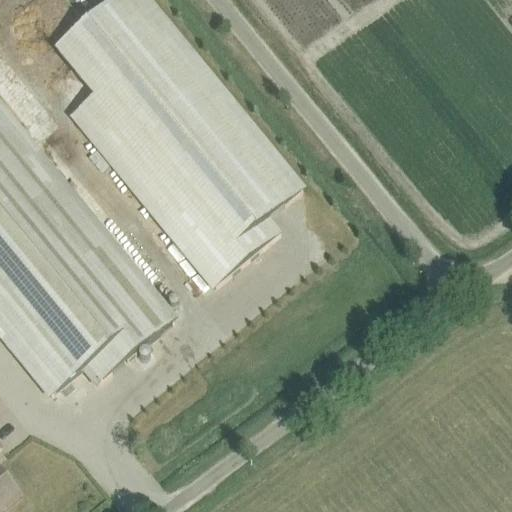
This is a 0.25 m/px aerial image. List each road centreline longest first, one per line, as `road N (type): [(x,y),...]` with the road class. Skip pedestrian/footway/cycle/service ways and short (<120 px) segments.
road 1 (unclassified): [(458,292),(219,0)]
road 2 (unclassified): [(164,511),(458,292)]
